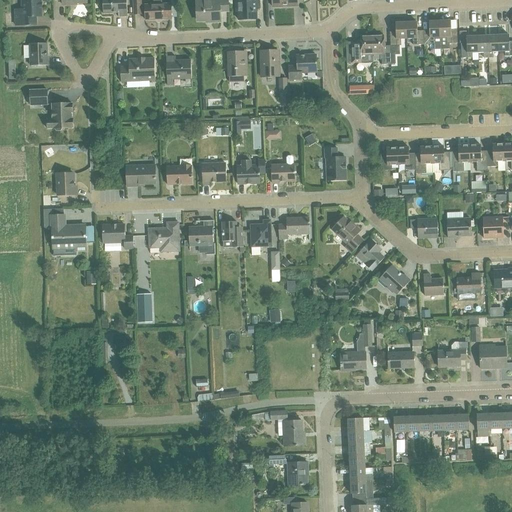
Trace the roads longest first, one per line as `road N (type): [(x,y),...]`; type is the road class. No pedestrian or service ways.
road 1 (residential): [(77,208),(359,198)]
road 2 (residential): [(115,36),(327,31)]
road 3 (unclassified): [(0,426),(204,417)]
road 4 (residential): [(327,31),(362,8),(511,2)]
road 5 (residential): [(324,398),(511,393)]
road 6 (residential): [(359,198),(424,257),(511,253)]
road 7 (residential): [(361,134),(511,131)]
road 8 (residential): [(115,36),(95,71),(83,75),(64,32),(103,33)]
road 9 (residential): [(204,417),(324,398)]
